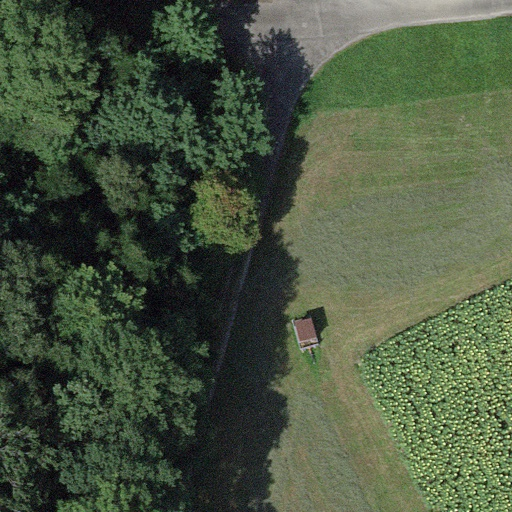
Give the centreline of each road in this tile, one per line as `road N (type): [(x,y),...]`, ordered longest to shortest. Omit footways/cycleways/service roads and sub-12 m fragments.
road 1 (track): [(312,38),(176,511)]
road 2 (unclassified): [(511,6),(312,38),(322,0)]
road 3 (track): [(312,38),(171,0)]
